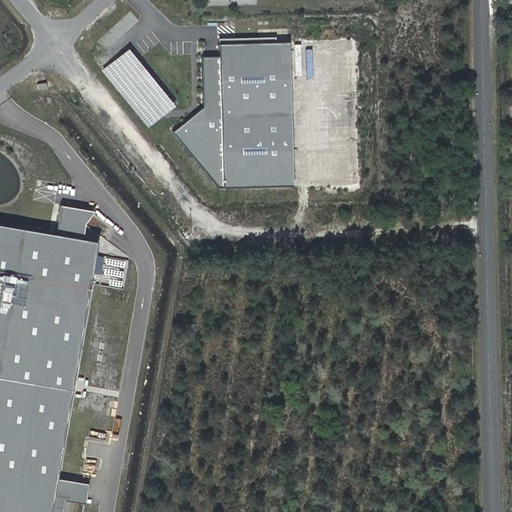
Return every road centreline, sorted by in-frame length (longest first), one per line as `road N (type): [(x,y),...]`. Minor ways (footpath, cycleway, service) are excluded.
road 1 (tertiary): [(481,0),(493,511)]
road 2 (unknown): [(0,88),(75,153),(151,250),(153,288),(120,511)]
